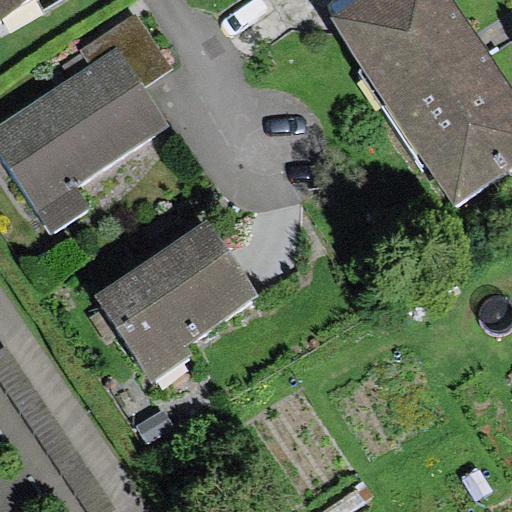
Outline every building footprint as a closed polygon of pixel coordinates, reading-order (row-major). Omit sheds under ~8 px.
[(0,0),(0,27),(47,0),(0,0)] [(375,0),(331,30),(455,216),(511,178),(511,93),(449,0),(375,0)] [(89,70),(0,127),(0,159),(53,240),(91,214),(77,193),(169,132),(142,91),(173,71),(137,17),(79,55),(89,70)] [(208,231),(96,305),(153,391),(194,364),(187,353),(258,306),(208,231)] [(0,436),(41,503),(64,488),(78,511),(122,511),(24,356),(0,370),(0,436)] [(175,430),(163,412),(138,429),(150,447),(175,430)]
